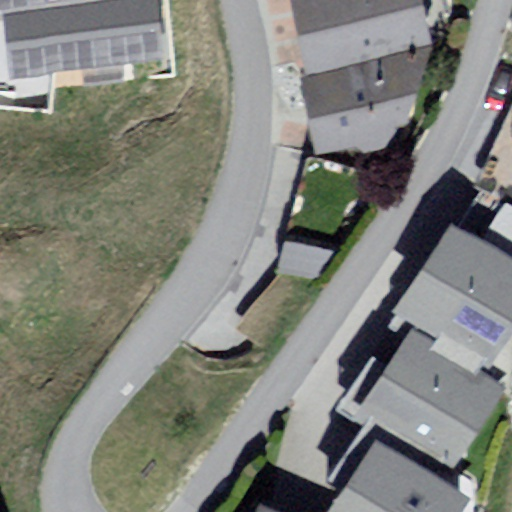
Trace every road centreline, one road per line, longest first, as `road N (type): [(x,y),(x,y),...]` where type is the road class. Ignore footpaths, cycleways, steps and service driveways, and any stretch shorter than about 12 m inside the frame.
road 1 (residential): [(189,511),(416,189),(468,92),(496,0)]
road 2 (residential): [(238,0),(249,143),(209,268),(84,436),(67,475),(77,511)]
